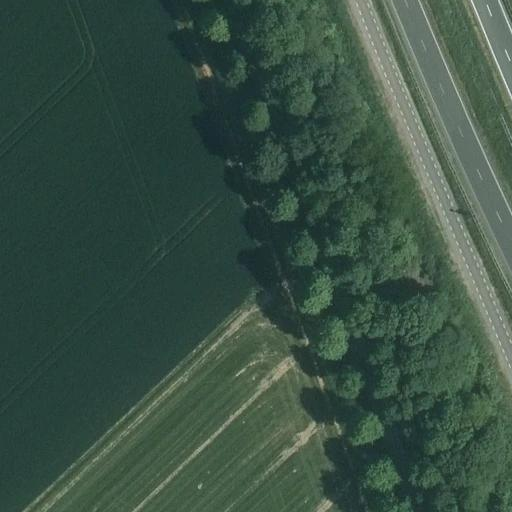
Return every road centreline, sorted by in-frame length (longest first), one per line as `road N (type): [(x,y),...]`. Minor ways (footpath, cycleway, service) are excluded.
road 1 (unclassified): [(415,511),(227,0)]
road 2 (unclassified): [(511,347),(372,0)]
road 3 (trunk): [(403,0),(511,243)]
